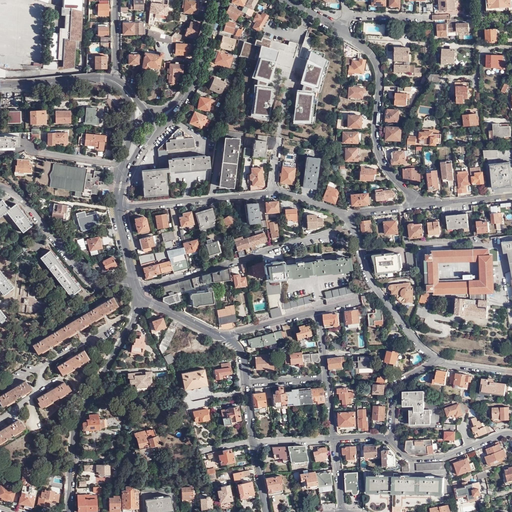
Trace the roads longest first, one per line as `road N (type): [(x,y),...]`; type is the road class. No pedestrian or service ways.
road 1 (tertiary): [(140,298),(78,420),(68,511)]
road 2 (residential): [(136,290),(332,233)]
road 3 (residential): [(339,31),(377,64),(378,154),(415,205)]
road 4 (residential): [(134,284),(83,275),(22,200),(0,188)]
road 5 (residential): [(349,213),(366,274),(436,358)]
road 6 (residential): [(117,206),(271,192)]
road 7 (unknown): [(411,336),(446,334),(433,315),(492,323)]
